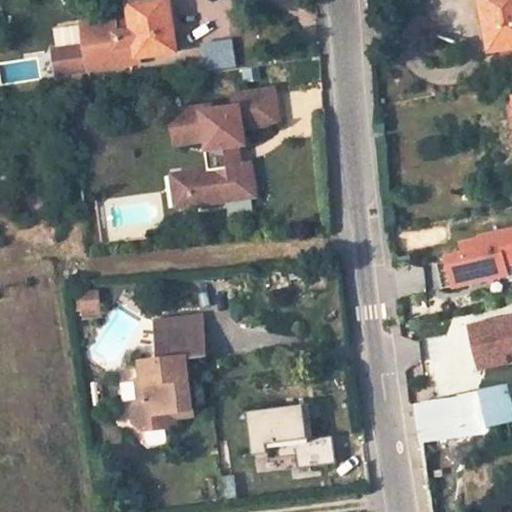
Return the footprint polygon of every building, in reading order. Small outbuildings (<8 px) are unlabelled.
[(139,58),(177,53),(169,0),(163,0),(130,5),(134,32),(118,35),(116,21),(82,26),(85,46),(55,50),(59,76),(140,64),(139,58)] [(511,0),(482,0),(492,51),(511,47),(511,0)] [(52,29),(55,44),(80,40),(77,25),(52,29)] [(238,70),(233,38),(200,43),(205,75),(238,70)] [(232,97),(233,97),(234,110),(213,113),(212,108),(170,114),(173,131),(180,130),(182,145),(207,142),(208,152),(217,151),(220,170),(209,172),(188,175),(190,191),(187,191),(189,208),(255,199),(250,166),(240,168),(237,148),(245,147),(243,130),(278,126),(274,90),(232,97)] [(182,145),(180,130),(173,131),(175,147),(182,145)] [(206,152),(209,172),(220,170),(217,151),(208,152),(206,152)] [(190,191),(188,175),(171,177),(176,210),(189,208),(187,191),(190,191)] [(451,261),(457,286),(510,274),(507,264),(511,263),(511,230),(483,237),(484,239),(465,244),(468,254),(451,258),(451,261)] [(457,286),(451,261),(440,264),(445,289),(457,286)] [(511,310),(467,318),(475,366),(511,360),(511,310)] [(192,410),(190,381),(186,377),(184,360),(207,358),(204,327),(160,332),(162,361),(144,363),(146,381),(148,400),(141,401),(134,411),(135,423),(146,430),(169,429),(169,415),(168,411),(192,410)] [(139,382),(141,401),(148,400),(146,381),(139,382)] [(511,421),(511,403),(508,385),(416,405),(422,443),(511,421)] [(301,400),(245,407),(251,447),(278,444),(281,466),(334,460),(330,434),(306,437),(301,400)] [(174,418),(193,417),(192,411),(192,410),(168,411),(169,415),(169,429),(175,429),(174,418)]
